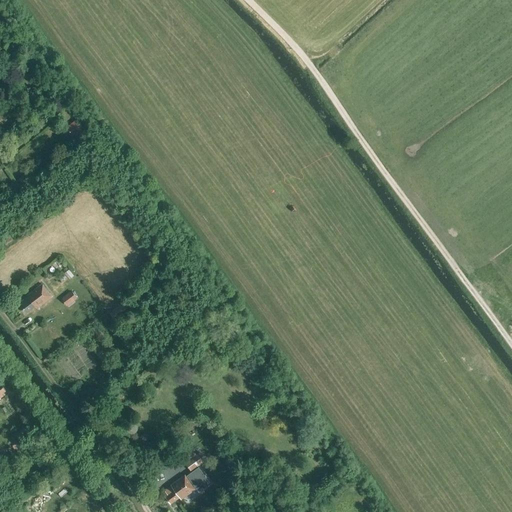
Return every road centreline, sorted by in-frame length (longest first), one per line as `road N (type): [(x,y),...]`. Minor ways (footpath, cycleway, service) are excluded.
road 1 (track): [(246,0),(312,68),(511,345)]
road 2 (track): [(0,313),(146,511)]
road 3 (track): [(0,355),(115,511)]
